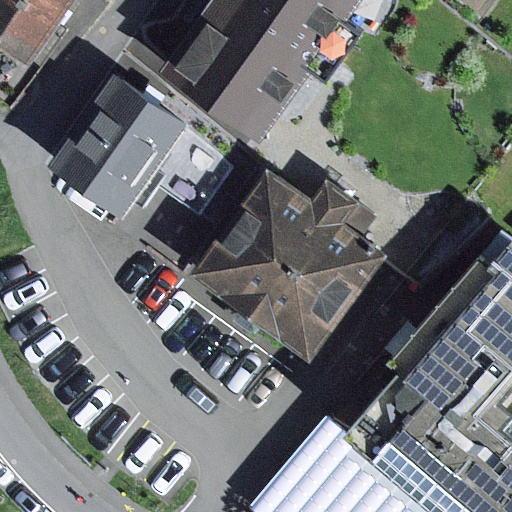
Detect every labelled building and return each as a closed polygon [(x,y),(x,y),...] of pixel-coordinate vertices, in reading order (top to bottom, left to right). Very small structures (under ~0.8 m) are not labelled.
[(74,0),(0,0),(0,50),(27,69),(74,0)] [(207,0),(154,76),(262,152),(369,0),(207,0)] [(186,127),(114,75),(46,171),(122,225),(135,206),(142,211),(158,189),(199,218),(236,166),(225,158),(209,147),(184,129),(186,127)] [(308,205),(266,174),(188,280),(307,367),(385,260),(343,229),(359,208),(324,182),(308,205)] [(511,265),(498,256),(486,272),(478,264),(388,369),(400,379),(340,445),(418,511),(511,511),(511,426),(511,425),(511,265)] [(255,502),(266,511),(418,511),(340,445),(321,428),(255,502)]
